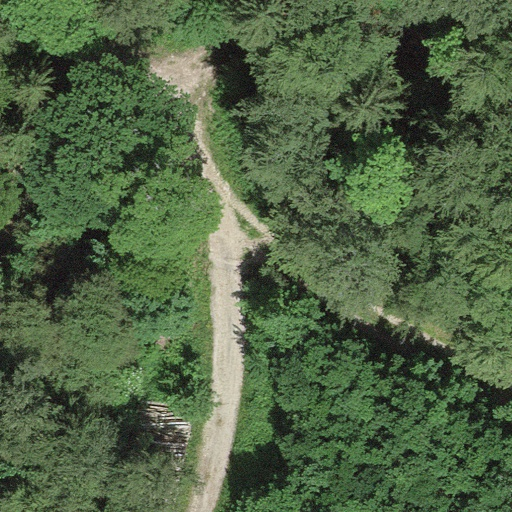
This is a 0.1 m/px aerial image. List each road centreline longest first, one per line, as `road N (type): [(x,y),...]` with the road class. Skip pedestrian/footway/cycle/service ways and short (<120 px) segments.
road 1 (track): [(49,0),(156,106),(212,173),(231,217),(243,264),(235,341),(200,511)]
road 2 (track): [(511,388),(311,282),(243,264)]
